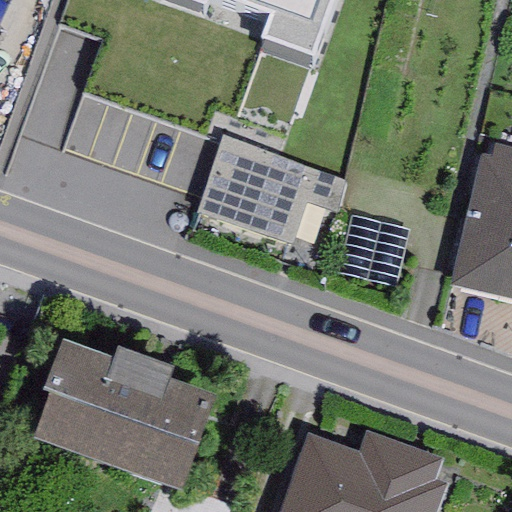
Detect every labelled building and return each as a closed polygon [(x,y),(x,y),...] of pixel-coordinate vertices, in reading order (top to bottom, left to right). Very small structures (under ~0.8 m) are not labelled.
[(202,0),(268,23),(258,45),(310,65),(333,0),(202,0)] [(345,183),(221,141),(195,216),(290,249),(305,206),(334,216),(345,183)] [(511,165),(481,158),(449,291),(511,305),(511,165)] [(408,232),(350,219),(336,277),(395,289),(408,232)] [(113,367),(61,349),(42,402),(49,404),(33,449),(180,502),(215,405),(169,388),(173,377),(117,357),(113,367)] [(359,457),(305,438),(278,511),(437,511),(454,467),(366,435),(359,457)]
